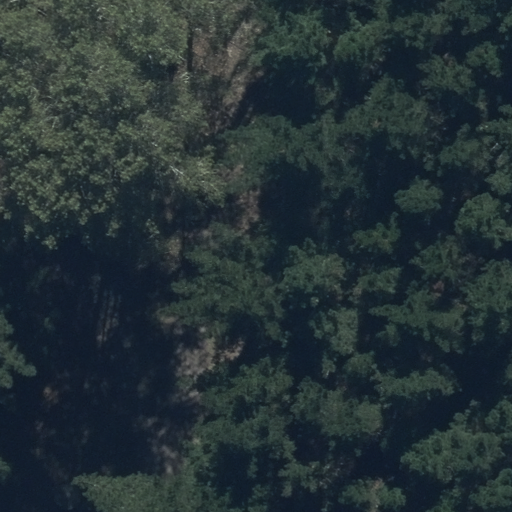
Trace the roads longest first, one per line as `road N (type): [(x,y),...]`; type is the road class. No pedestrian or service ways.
road 1 (track): [(158,511),(172,384),(253,0)]
road 2 (track): [(0,155),(172,384)]
